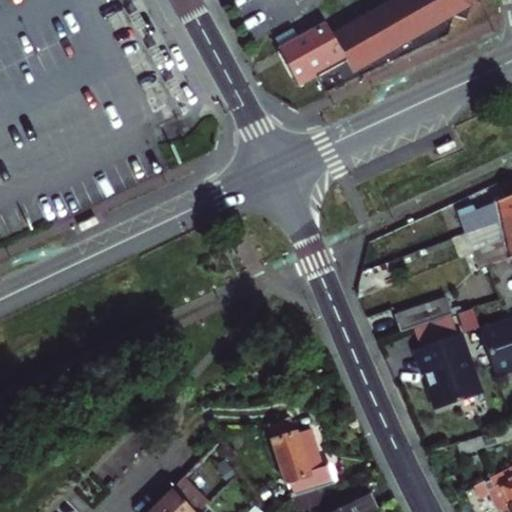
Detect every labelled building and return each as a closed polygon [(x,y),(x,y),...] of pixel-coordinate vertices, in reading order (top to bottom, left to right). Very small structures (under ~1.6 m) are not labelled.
[(386,0),(329,33),(321,19),(293,34),(287,23),(269,33),(275,44),(273,45),(294,85),(312,75),(322,94),(382,65),(405,54),(450,33),(455,14),(465,17),(469,0),(386,0)] [(140,13),(134,16),(142,32),(149,29),(140,13)] [(156,43),(149,46),(157,62),(164,59),(156,43)] [(175,79),(168,82),(176,98),(183,95),(175,79)] [(511,215),(511,194),(474,209),(472,204),(457,210),(466,233),(473,230),(511,215)] [(511,215),(473,230),(480,249),(491,245),(511,236),(511,215)] [(487,266),(511,256),(511,236),(491,245),(480,249),(485,261),(487,266)] [(377,258),(394,252),(388,237),(372,243),(377,258)] [(393,312),(400,333),(452,315),(446,295),(393,312)] [(472,308),(457,313),(463,332),(478,327),(472,308)] [(493,322),(479,328),(495,373),(511,367),(511,322),(496,328),(493,322)] [(467,358),(459,334),(417,348),(425,373),(421,375),(425,388),(430,386),(437,409),(477,395),(470,373),(465,371),(468,367),(465,359),(467,358)] [(279,437),(290,434),(285,419),(269,424),(271,432),(277,431),(279,437)] [(511,424),(457,443),(462,453),(511,436),(511,424)] [(297,432),(314,487),(335,481),(330,463),(315,467),(305,430),(297,432)] [(290,495),(314,487),(297,432),(290,434),(279,437),(277,431),(271,432),(290,495)] [(511,498),(511,463),(485,478),(499,506),(504,503),(507,501),(511,498)] [(499,506),(485,478),(473,485),(479,497),(484,495),(489,492),(497,507),(499,506)] [(197,511),(205,505),(181,480),(147,511),(197,511)] [(489,492),(484,495),(492,510),(497,507),(489,492)] [(371,511),(376,510),(369,494),(333,511),(371,511)]
